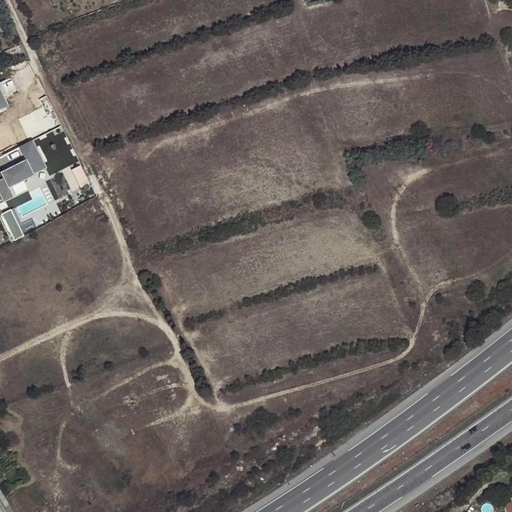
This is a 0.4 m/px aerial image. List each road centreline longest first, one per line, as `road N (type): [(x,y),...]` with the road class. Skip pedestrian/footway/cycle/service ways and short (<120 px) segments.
road 1 (track): [(37,66),(196,399)]
road 2 (motorway): [(511,343),(281,511)]
road 3 (motorway): [(359,511),(511,407)]
road 4 (track): [(0,360),(110,314),(166,329)]
